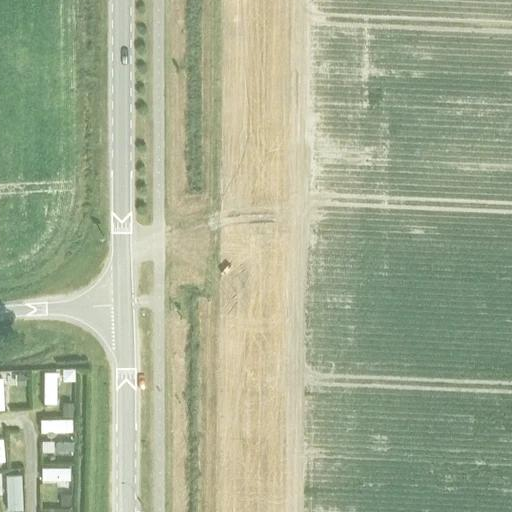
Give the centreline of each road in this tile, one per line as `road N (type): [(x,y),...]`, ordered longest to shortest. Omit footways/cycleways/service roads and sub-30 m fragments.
road 1 (tertiary): [(122,304),(123,0)]
road 2 (tertiary): [(123,511),(122,304)]
road 3 (unclassified): [(0,314),(122,304)]
